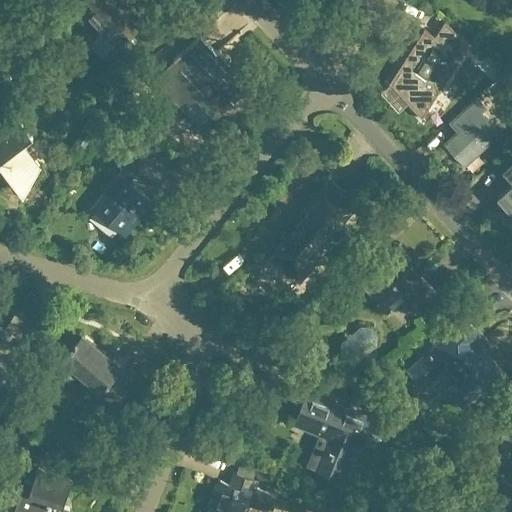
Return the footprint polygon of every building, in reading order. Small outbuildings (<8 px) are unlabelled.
[(85,0),(93,8),(84,16),(101,36),(114,51),(121,58),(134,46),(128,39),(143,25),(123,3),(120,0),(85,0)] [(390,84),(391,85),(394,81),(415,95),(409,104),(422,118),(469,45),(445,24),(435,38),(424,32),(390,84)] [(212,117),(245,87),(197,35),(151,78),(179,108),(192,96),(212,117)] [(464,165),(476,154),(498,134),(480,113),(484,109),(476,99),(453,119),(462,129),(455,134),(444,145),(463,166),(464,165)] [(0,171),(22,200),(40,170),(23,148),(32,141),(18,122),(0,135),(0,171)] [(150,153),(126,136),(111,157),(136,174),(150,153)] [(511,161),(501,172),(509,180),(511,177),(511,182),(496,198),(511,214),(511,213),(511,161)] [(124,235),(151,202),(119,177),(93,209),(124,235)] [(307,260),(352,206),(324,183),(302,208),(306,212),(269,256),(298,280),(311,263),(307,260)] [(415,311),(434,295),(408,266),(399,274),(383,258),(357,282),(382,310),(400,294),(415,311)] [(337,342),(337,353),(344,360),(354,360),(373,343),(374,333),(367,325),(357,325),(337,342)] [(466,403),(474,395),(498,373),(476,349),(481,345),(475,339),(462,325),(411,371),(424,386),(447,365),(462,382),(453,390),(452,394),(453,397),(458,403),(461,403),(466,403)] [(0,376),(3,378),(24,344),(0,329),(0,376)] [(110,408),(130,384),(117,373),(119,370),(82,338),(64,360),(100,391),(96,396),(110,408)] [(1,394),(0,395),(0,424),(15,403),(1,394)] [(357,451),(369,420),(306,395),(295,424),(329,438),(317,470),(340,479),(352,449),(357,451)] [(511,419),(499,431),(511,445),(511,419)] [(61,507),(70,481),(37,469),(32,484),(24,481),(13,511),(66,511),(67,510),(61,507)] [(260,511),(271,511),(277,497),(255,489),(257,483),(233,474),(229,486),(219,483),(208,511),(247,511),(249,508),(260,511)]
